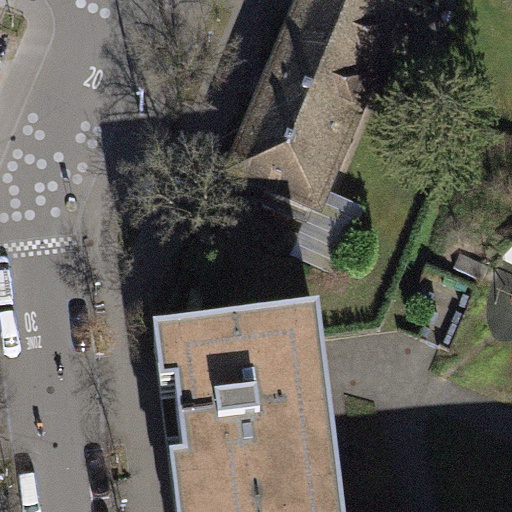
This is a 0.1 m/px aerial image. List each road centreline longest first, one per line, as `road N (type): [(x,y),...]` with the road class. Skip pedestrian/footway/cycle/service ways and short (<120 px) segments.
road 1 (residential): [(66,511),(31,240)]
road 2 (residential): [(31,240),(28,217),(120,0)]
